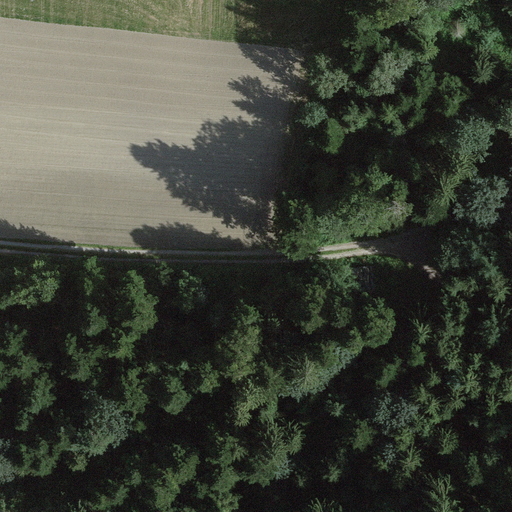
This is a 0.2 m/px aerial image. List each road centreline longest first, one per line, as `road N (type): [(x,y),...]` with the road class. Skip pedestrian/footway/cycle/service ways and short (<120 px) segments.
road 1 (track): [(0,245),(321,253),(511,208)]
road 2 (track): [(397,236),(469,286),(511,300)]
